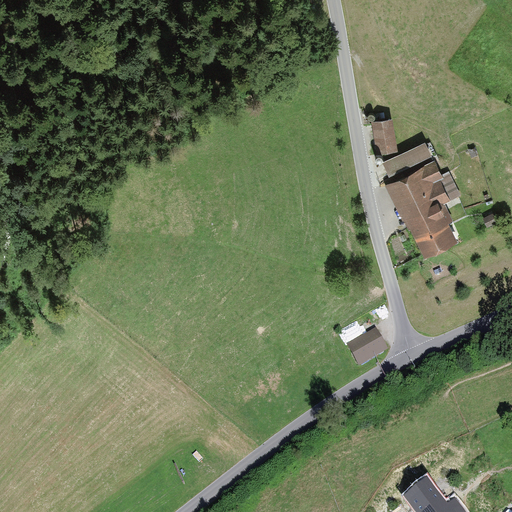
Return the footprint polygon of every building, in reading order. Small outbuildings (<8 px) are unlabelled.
[(390,121),(370,124),(375,155),(395,152),(390,121)] [(436,173),(423,146),(382,165),(391,184),(386,186),(424,261),(458,244),(439,204),(449,199),(444,189),(466,179),(462,169),(457,172),(453,165),(436,173)] [(493,213),(482,219),(485,226),(497,220),(493,213)] [(370,329),(344,344),(357,366),(383,351),(370,329)] [(425,481),(400,505),(406,511),(455,511),(461,507),(452,498),(446,503),(425,481)]
